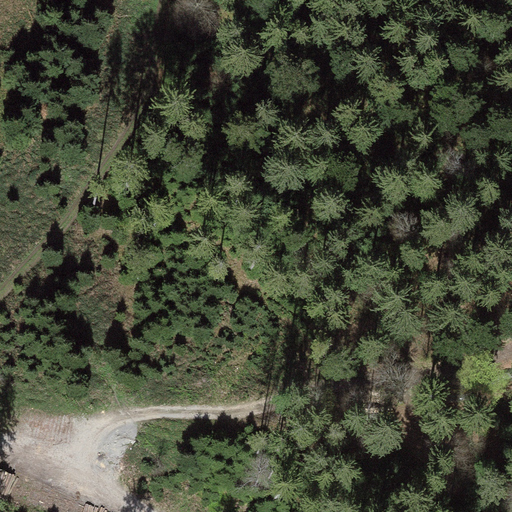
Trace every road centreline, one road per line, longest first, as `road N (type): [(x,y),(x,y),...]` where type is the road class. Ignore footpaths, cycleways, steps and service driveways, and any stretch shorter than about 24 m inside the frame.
road 1 (track): [(0,294),(116,155),(147,100),(169,0)]
road 2 (track): [(0,455),(145,511)]
